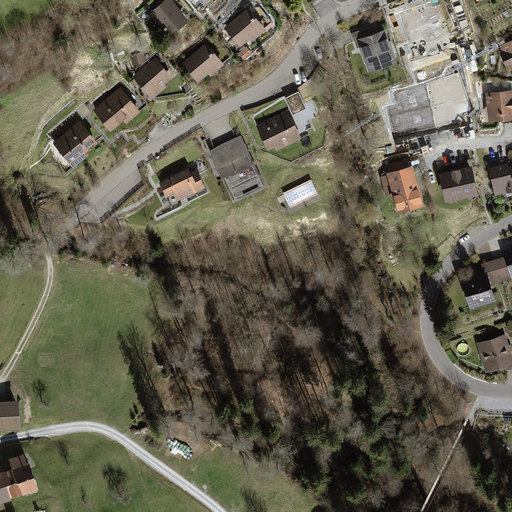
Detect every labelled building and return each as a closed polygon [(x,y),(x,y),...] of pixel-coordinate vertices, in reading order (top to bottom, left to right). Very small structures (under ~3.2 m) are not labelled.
[(172,0),(163,0),(149,12),(167,34),(188,18),(172,0)] [(248,6),(224,27),(239,45),(250,36),(253,39),(266,28),(248,6)] [(450,40),(442,9),(413,17),(411,10),(387,17),(391,32),(406,28),(412,50),(450,40)] [(375,25),(352,33),(357,47),(360,46),(369,71),(397,61),(386,28),(377,31),(375,25)] [(511,38),(500,45),(503,50),(500,52),(506,64),(509,63),(511,68),(511,38)] [(206,42),(183,61),(198,80),(208,71),(210,74),(224,63),(206,42)] [(246,46),(238,52),(243,59),(252,52),(246,46)] [(143,52),(131,54),(132,63),(145,61),(143,52)] [(156,57),(133,75),(151,98),(166,85),(164,82),(171,76),(156,57)] [(121,87),(93,109),(110,129),(123,119),(125,122),(140,110),(121,87)] [(511,89),(486,92),(489,121),(511,118),(511,89)] [(298,91),(285,97),(293,112),(305,106),(298,91)] [(85,103),(76,111),(83,118),(91,110),(85,103)] [(288,110),(256,124),(267,148),(275,145),(277,148),(301,137),(288,110)] [(80,119),(53,143),(74,167),(88,154),(86,151),(99,140),(80,119)] [(241,134),(209,149),(230,194),(263,180),(241,134)] [(509,162),(490,166),(496,194),(511,191),(511,164),(509,165),(509,162)] [(471,164),(439,171),(446,200),(478,193),(471,164)] [(413,165),(381,173),(382,175),(380,176),(385,195),(391,194),(392,198),(394,198),(398,210),(423,203),(413,165)] [(176,173),(158,181),(166,197),(175,192),(178,198),(205,186),(196,169),(191,171),(189,167),(181,170),(177,168),(176,173)] [(311,180),(283,193),(289,206),(317,193),(311,180)] [(511,274),(506,256),(494,259),(501,281),(511,277),(511,274)] [(501,281),(494,259),(481,263),(484,272),(489,271),(493,284),(501,281)] [(474,279),(462,282),(470,308),(498,300),(493,284),(489,271),(484,272),(473,276),(474,279)] [(511,355),(506,334),(477,342),(485,371),(511,363),(511,355)] [(21,403),(0,404),(0,431),(23,430),(21,403)] [(11,457),(14,467),(23,492),(23,493),(39,488),(29,461),(26,462),(23,452),(11,457)] [(8,469),(0,471),(0,484),(7,483),(11,495),(23,492),(14,467),(8,469)] [(0,484),(0,501),(11,498),(11,495),(7,483),(0,484)]
